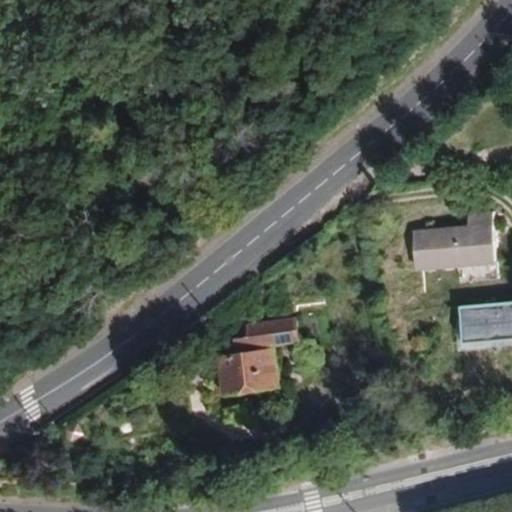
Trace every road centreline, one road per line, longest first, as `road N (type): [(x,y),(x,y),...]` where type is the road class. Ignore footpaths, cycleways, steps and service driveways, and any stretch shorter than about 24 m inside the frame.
road 1 (secondary): [(0,423),(125,342),(251,242),(426,96),(511,10)]
road 2 (primary): [(281,511),(511,456)]
